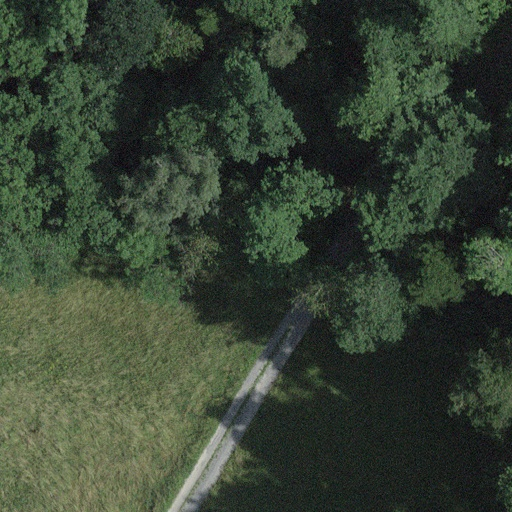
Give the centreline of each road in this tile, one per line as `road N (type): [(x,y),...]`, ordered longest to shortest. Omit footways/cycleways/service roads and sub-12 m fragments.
road 1 (track): [(352,225),(187,511)]
road 2 (track): [(352,225),(449,129),(511,42)]
